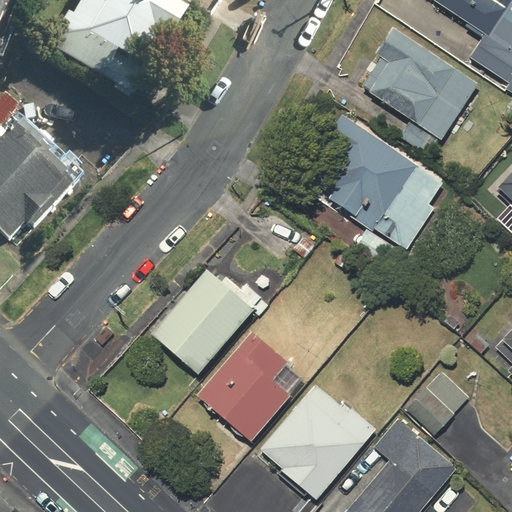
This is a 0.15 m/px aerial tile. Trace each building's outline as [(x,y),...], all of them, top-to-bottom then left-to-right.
[(0,43),(7,46),(25,0),(0,0),(1,1),(0,4),(0,43)] [(67,52),(140,92),(155,65),(148,61),(165,29),(183,40),(200,9),(183,0),(87,0),(80,14),(74,11),(63,32),(75,38),(67,52)] [(511,0),(441,0),(473,20),(469,26),(484,36),(487,30),(511,46),(511,0)] [(429,153),(442,134),(446,137),(463,107),(468,111),(479,95),(474,92),(482,80),(399,22),(380,50),(387,55),(365,85),(412,119),(402,133),(429,153)] [(0,132),(4,128),(7,131),(28,106),(12,92),(0,105),(0,132)] [(369,224),(361,236),(386,252),(394,241),(408,250),(438,205),(433,202),(449,178),(348,111),(334,132),(340,136),(308,184),(369,224)] [(0,151),(0,233),(1,232),(15,244),(30,227),(36,233),(85,178),(25,124),(0,151)] [(511,175),(503,186),(511,193),(511,175)] [(252,281),(243,290),(214,265),(157,330),(203,371),(257,310),(262,314),(274,300),(252,281)] [(310,376),(257,329),(203,390),(257,437),(310,376)] [(511,332),(491,355),(511,374),(511,332)] [(409,407),(436,434),(457,412),(456,411),(472,395),(446,369),(409,407)] [(380,425),(355,406),(352,410),(317,383),(269,447),(289,462),(284,469),(323,499),(380,425)] [(401,417),(378,445),(393,457),(349,511),(419,511),(459,463),(401,417)]
